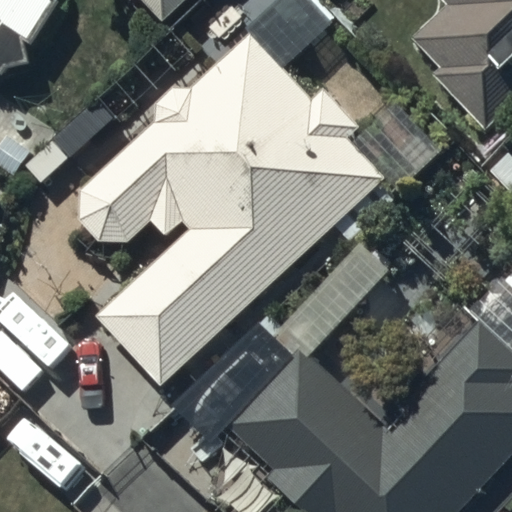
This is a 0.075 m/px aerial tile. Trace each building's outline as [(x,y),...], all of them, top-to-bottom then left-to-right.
[(0,0),(0,88),(6,93),(12,85),(33,82),(29,56),(34,59),(64,15),(50,5),(53,0),(0,0)] [(131,0),(167,37),(206,0),(131,0)] [(434,89),(489,147),(511,125),(511,0),(446,0),(439,7),(449,17),(412,52),(441,83),(434,89)] [(159,121),(160,138),(85,206),(84,237),(105,257),(134,257),(156,237),(171,253),(189,236),(197,245),(103,332),(166,399),(389,193),(353,154),(364,143),(327,103),(316,114),(255,49),(198,102),(181,100),(159,121)] [(430,293),(505,223),(483,200),(409,270),(430,293)] [(329,297),(359,323),(395,282),(366,256),(329,297)] [(359,323),(329,297),(288,342),(318,369),(359,323)] [(303,361),(231,441),(280,485),(272,493),(292,511),(475,511),(511,471),(511,362),(483,337),(408,420),(420,431),(402,451),(303,361)]
